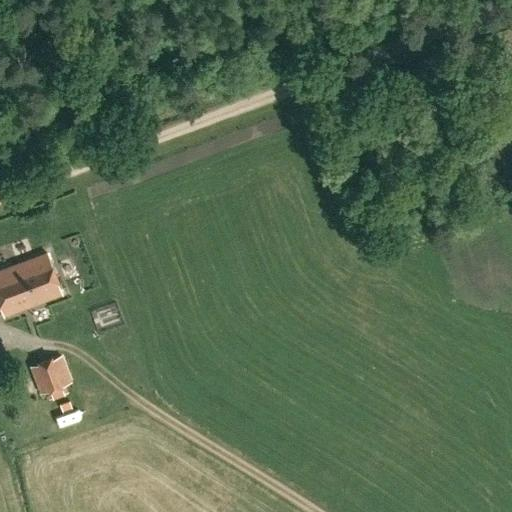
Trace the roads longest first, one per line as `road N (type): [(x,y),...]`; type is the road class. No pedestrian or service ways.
road 1 (track): [(0,199),(511,3)]
road 2 (track): [(0,329),(85,355),(316,511)]
